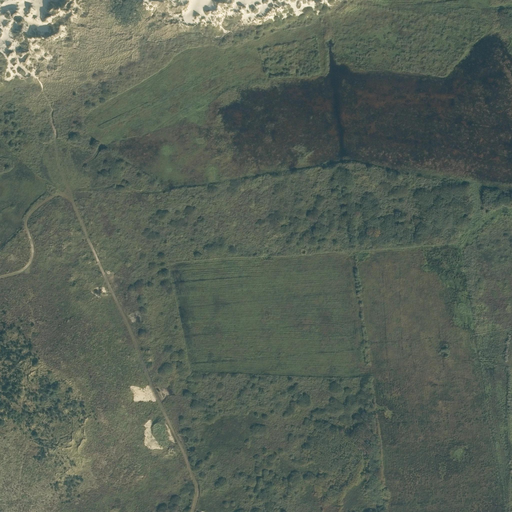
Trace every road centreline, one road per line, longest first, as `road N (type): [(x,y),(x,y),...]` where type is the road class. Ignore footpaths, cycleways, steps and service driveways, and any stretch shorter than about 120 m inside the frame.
road 1 (track): [(354,0),(288,31),(163,187),(124,184),(70,193),(71,201)]
road 2 (unknown): [(192,511),(193,479),(71,201)]
road 3 (track): [(511,352),(509,511)]
road 4 (unknown): [(71,201),(55,194),(32,209),(25,223),(29,263),(0,277)]
